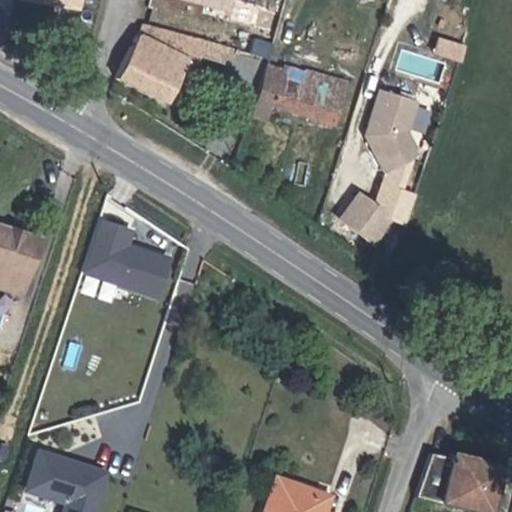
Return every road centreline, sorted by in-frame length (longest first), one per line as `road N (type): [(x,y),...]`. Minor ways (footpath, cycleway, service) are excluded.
road 1 (primary): [(74,125),(429,362)]
road 2 (unclassified): [(386,511),(429,362)]
road 3 (unclassified): [(111,0),(74,125)]
